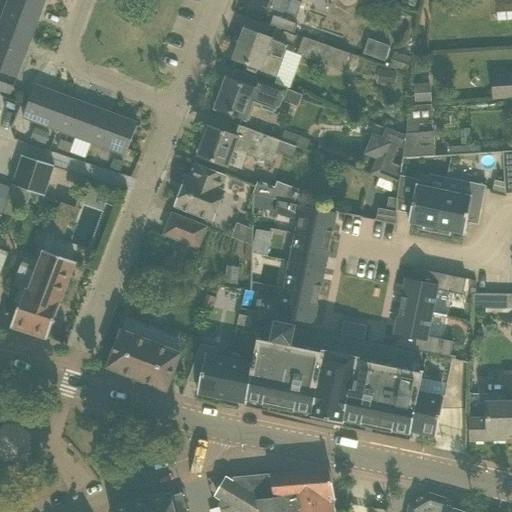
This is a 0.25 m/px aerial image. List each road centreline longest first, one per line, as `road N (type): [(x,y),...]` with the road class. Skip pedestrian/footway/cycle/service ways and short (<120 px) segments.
road 1 (secondary): [(511,489),(215,428)]
road 2 (residential): [(83,350),(178,102)]
road 3 (secondary): [(215,428),(0,364)]
road 4 (residential): [(65,511),(190,468),(208,451),(215,428)]
road 5 (residential): [(78,0),(66,35),(77,62),(178,102)]
road 6 (residential): [(511,217),(495,218),(489,263),(413,254)]
